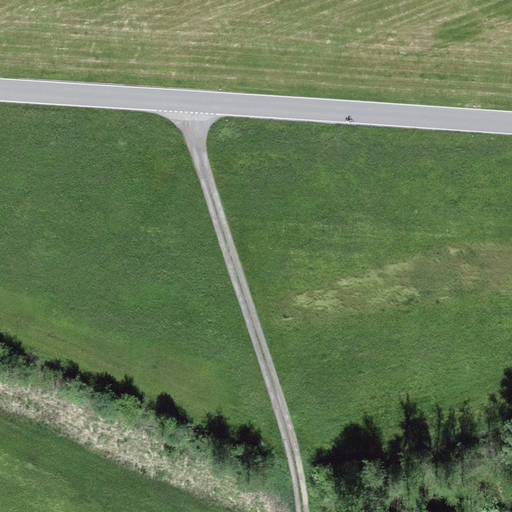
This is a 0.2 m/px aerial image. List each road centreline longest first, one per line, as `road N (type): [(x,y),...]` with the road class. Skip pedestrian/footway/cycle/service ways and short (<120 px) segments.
road 1 (tertiary): [(511,109),(0,78)]
road 2 (track): [(179,90),(279,395),(305,511)]
